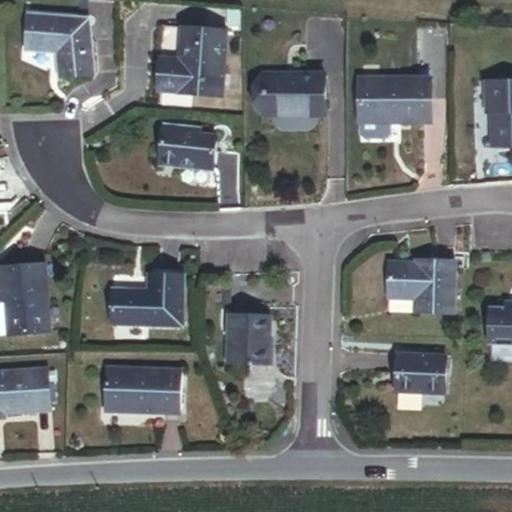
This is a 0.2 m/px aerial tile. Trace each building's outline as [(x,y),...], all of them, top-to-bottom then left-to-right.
[(76,22),(15,17),(12,54),(43,56),(45,81),(81,77),(76,22)] [(214,34),(168,31),(166,63),(146,61),(144,95),(209,100),(214,34)] [(511,72),(467,73),(468,107),(473,107),(474,140),(511,138),(511,72)] [(259,117),(319,117),(319,75),(260,75),(259,117)] [(351,124),(420,122),(419,82),(350,84),(351,124)] [(150,175),(206,176),(207,140),(189,140),(189,131),(151,130),(150,175)] [(397,312),(436,314),(438,262),(376,260),(375,297),(397,298),(397,312)] [(37,270),(0,272),(0,340),(0,341),(44,338),(37,270)] [(141,296),(105,295),(104,330),(176,332),(177,281),(141,281),(141,296)] [(194,287),(187,287),(186,314),(194,314),(194,287)] [(511,354),(511,305),(489,305),(488,311),(473,310),(471,348),(501,349),(501,354),(511,354)] [(264,321),(220,320),(219,369),(263,370),(264,321)] [(429,359),(379,357),(378,395),(428,397),(429,359)] [(92,415),(170,415),(170,372),(93,372),(92,415)] [(0,419),(44,416),(41,374),(0,376),(0,419)]
